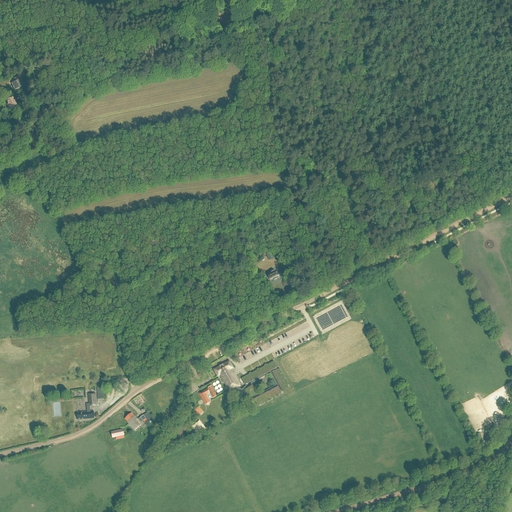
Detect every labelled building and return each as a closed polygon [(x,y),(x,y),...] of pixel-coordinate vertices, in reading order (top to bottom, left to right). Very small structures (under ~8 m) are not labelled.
[(15,82),(11,84),(14,90),(22,86),(17,76),(13,79),(15,82)] [(5,101),(9,109),(16,106),(12,98),(5,101)] [(267,275),(270,280),(277,277),(277,276),(279,276),(277,273),(275,274),(274,271),(267,275)] [(244,390),(238,387),(241,386),(234,374),(233,374),(231,370),(234,369),(230,362),(215,370),(218,377),(219,376),(222,381),(229,393),(234,390),(247,403),(255,402),(257,406),(280,393),(280,392),(282,391),(282,392),(287,389),(286,387),(288,386),(287,384),(285,385),(282,380),(284,378),(283,377),(281,377),(273,363),(267,366),(266,365),(264,366),(264,368),(259,370),(258,369),(257,370),(257,372),(252,374),(251,373),(249,374),(249,376),(241,380),(244,385),(245,388),(244,390)] [(207,389),(199,394),(205,405),(210,403),(208,399),(208,400),(207,398),(207,397),(206,395),(209,393),(209,392),(210,392),(213,398),(217,396),(211,387),(211,386),(208,388),(208,389),(208,390),(207,390),(207,389)] [(88,394),(89,404),(89,407),(90,407),(97,406),(96,394),(88,394)] [(195,411),(193,412),(197,417),(199,416),(203,412),(199,407),(195,411)] [(128,423),(135,431),(142,425),(141,423),(143,421),(146,419),(145,419),(143,416),(143,415),(138,420),(135,417),(132,414),(125,419),(128,423)] [(121,418),(117,421),(126,434),(130,432),(121,418)] [(187,429),(184,425),(174,433),(178,437),(187,429)]
